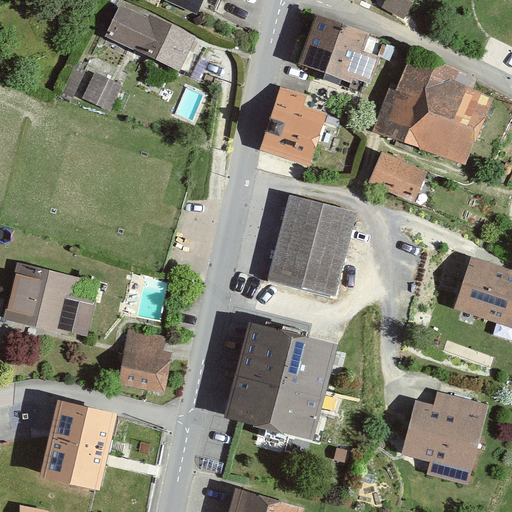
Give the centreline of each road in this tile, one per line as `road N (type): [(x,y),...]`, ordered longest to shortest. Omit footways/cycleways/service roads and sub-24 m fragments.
road 1 (unclassified): [(282,0),(169,511)]
road 2 (residential): [(313,0),(511,81)]
